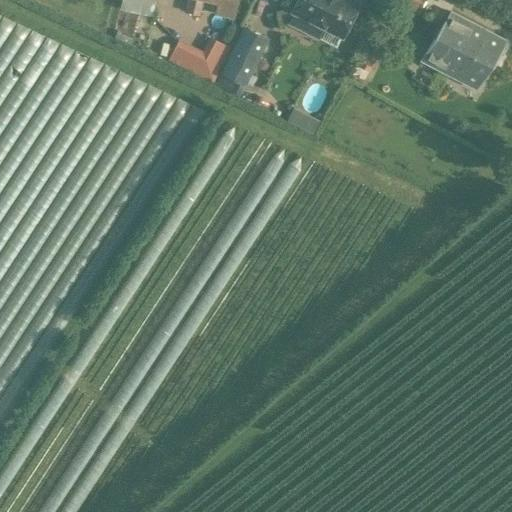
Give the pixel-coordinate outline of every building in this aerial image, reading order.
[(155,0),(121,0),(119,8),(151,17),(155,0)] [(200,15),(203,0),(210,0),(218,2),(219,2),(216,12),(234,15),(236,0),(187,0),(185,12),(200,15)] [(343,36),(360,1),(356,0),(297,0),(292,11),(343,36)] [(419,0),(392,0),(392,1),(414,12),(419,0)] [(422,59),(475,89),(502,40),(449,11),(422,59)] [(171,171),(200,106),(0,14),(0,41),(3,42),(17,48),(16,48),(15,57),(25,58),(31,45),(29,63),(44,64),(43,74),(79,77),(78,83),(88,84),(87,97),(99,98),(94,108),(107,114),(106,123),(105,123),(121,131),(122,129),(131,134),(130,143),(141,148),(145,149),(152,152),(151,162),(171,171)] [(390,30),(373,22),(353,63),(370,71),(390,30)] [(240,97),(246,83),(268,38),(245,27),(223,72),(216,85),(240,97)] [(179,43),(170,62),(212,84),(230,49),(212,39),(204,55),(179,43)] [(312,131),(318,119),(293,105),(286,116),(312,131)]
